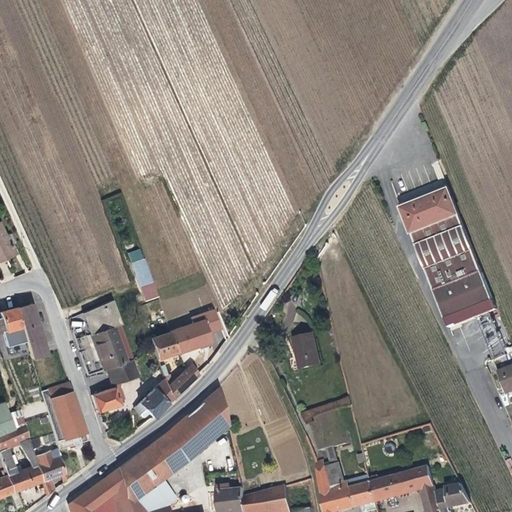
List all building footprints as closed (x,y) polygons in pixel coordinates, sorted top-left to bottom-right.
[(447,329),(455,326),(452,317),(491,302),(447,190),(400,209),(434,296),(447,329)] [(0,226),(0,266),(8,263),(6,258),(15,255),(11,245),(7,235),(4,236),(0,226)] [(11,233),(7,235),(11,245),(15,243),(11,233)] [(143,248),(129,252),(143,302),(157,298),(143,248)] [(83,326),(87,336),(96,362),(82,367),(86,377),(103,370),(129,361),(130,361),(122,335),(109,301),(85,312),(79,315),(83,326)] [(452,317),(455,326),(455,327),(494,311),(491,302),(452,317)] [(29,305),(14,310),(19,328),(29,360),(45,355),(29,305)] [(14,310),(0,313),(0,334),(19,328),(14,310)] [(168,332),(168,333),(175,352),(175,354),(196,347),(197,349),(209,345),(206,334),(219,330),(211,312),(188,319),(190,325),(168,332)] [(168,333),(147,340),(154,359),(175,352),(168,333)] [(311,336),(291,340),(297,370),(318,365),(311,336)] [(136,378),(132,366),(130,361),(129,361),(103,370),(109,387),(135,378),(136,378)] [(189,366),(164,389),(168,401),(195,375),(189,366)] [(504,396),(511,393),(511,367),(495,374),(504,396)] [(146,413),(150,418),(168,401),(164,389),(160,377),(157,380),(158,382),(131,408),(137,415),(138,415),(143,410),(146,413)] [(65,382),(38,391),(55,449),(68,444),(69,447),(72,449),(76,447),(78,444),(77,442),(83,439),(65,382)] [(217,386),(184,416),(163,434),(115,469),(125,505),(137,495),(144,491),(158,481),(173,470),(184,462),(188,459),(191,456),(206,443),(226,425),(217,386)] [(118,387),(90,396),(95,413),(119,405),(117,401),(122,400),(118,387)] [(0,432),(9,428),(0,402),(0,432)] [(143,410),(138,415),(141,418),(146,413),(143,410)] [(8,419),(12,427),(21,424),(18,415),(8,419)] [(1,472),(9,494),(15,509),(23,506),(17,491),(39,482),(31,457),(30,452),(21,424),(12,427),(9,428),(0,432),(0,466),(2,472),(1,472)] [(319,451),(325,450),(332,448),(343,445),(339,430),(336,431),(330,435),(325,436),(315,436),(319,451)] [(30,452),(31,457),(43,452),(41,447),(30,452)] [(325,450),(329,465),(336,462),(332,448),(325,450)] [(31,457),(39,482),(59,474),(62,473),(57,456),(49,459),(46,451),(43,452),(31,457)] [(338,511),(357,507),(372,503),(367,484),(365,475),(342,481),(343,483),(335,485),(337,492),(330,494),(323,467),(322,461),(314,463),(322,511),(338,511)] [(343,483),(342,481),(337,462),(336,462),(329,465),(323,467),(330,494),(337,492),(335,485),(343,483)] [(439,511),(434,494),(427,467),(367,484),(372,503),(414,492),(415,497),(419,496),(423,511),(439,511)] [(126,511),(125,505),(115,469),(66,505),(68,511),(126,511)] [(0,497),(9,494),(1,472),(0,472),(0,497)] [(126,511),(157,511),(173,502),(158,481),(144,491),(137,495),(125,505),(126,511)] [(41,485),(44,496),(52,491),(49,482),(41,485)] [(439,511),(447,511),(447,509),(469,504),(460,485),(444,489),(444,491),(434,494),(439,511)] [(216,486),(217,511),(242,511),(242,499),(241,490),(231,491),(221,491),(221,486),(216,486)] [(290,511),(285,487),(242,499),(242,511),(290,511)]
